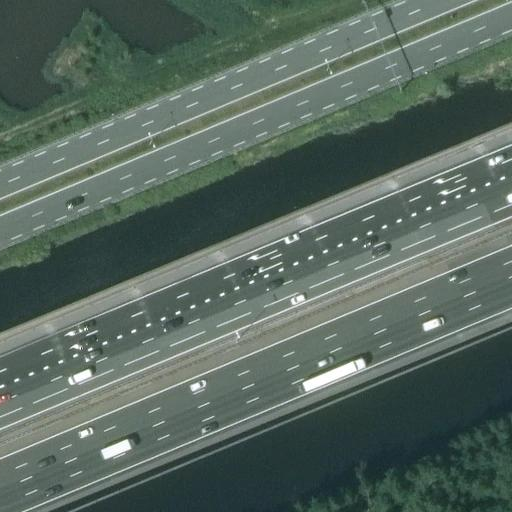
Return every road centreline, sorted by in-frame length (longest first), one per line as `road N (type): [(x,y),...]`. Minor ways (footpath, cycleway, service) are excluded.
road 1 (primary): [(0,232),(511,15)]
road 2 (motorway): [(0,490),(511,276)]
road 3 (motorway): [(511,189),(0,402)]
road 4 (primary): [(444,0),(0,187)]
